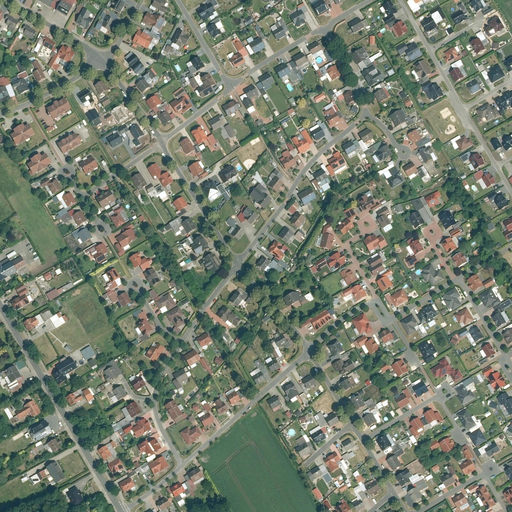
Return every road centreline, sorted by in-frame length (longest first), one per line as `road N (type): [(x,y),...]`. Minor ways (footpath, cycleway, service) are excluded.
road 1 (tertiary): [(0,305),(121,511)]
road 2 (residential): [(233,262),(306,160),(365,110)]
road 3 (residential): [(181,466),(308,352)]
